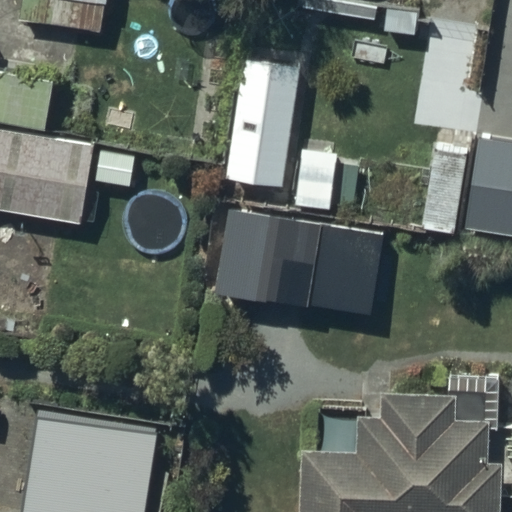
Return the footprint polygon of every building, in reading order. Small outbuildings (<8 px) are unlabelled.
[(103,27),(106,0),(22,0),(21,16),(103,27)] [(426,42),(347,22),(340,54),(418,74),(426,42)] [(309,55),(245,45),(224,173),(290,183),(309,55)] [(56,73),(0,63),(0,116),(47,124),(56,73)] [(96,139),(0,121),(0,203),(83,218),(96,139)] [(511,138),(476,134),(463,223),(511,229),(511,138)] [(466,145),(396,138),(386,217),(458,224),(466,145)] [(337,144),(301,141),(294,199),(332,202),(337,144)] [(320,217),(228,201),(212,285),(306,302),(307,296),(368,307),(381,233),(319,222),(320,217)] [(497,511),(498,457),(486,457),(486,451),(492,451),(493,434),(488,434),(488,421),(498,421),(499,372),(446,371),(446,386),(381,385),(381,410),(318,409),(317,443),(297,443),(295,511),(497,511)] [(144,511),(156,426),(40,411),(26,511),(144,511)]
